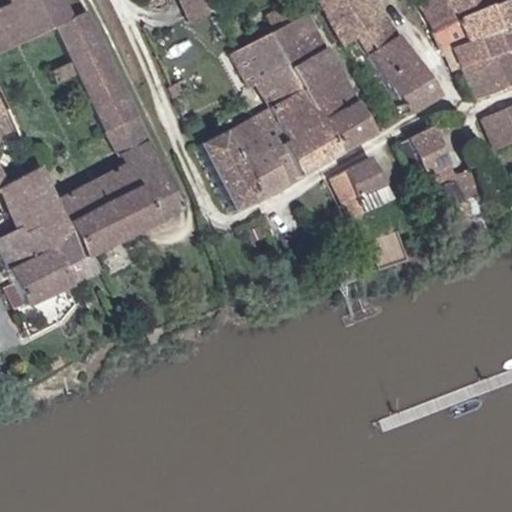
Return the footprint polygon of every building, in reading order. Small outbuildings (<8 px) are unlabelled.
[(54,205),(85,272),(93,268),(85,249),(172,209),(77,9),(65,14),(59,0),(0,0),(0,45),(58,19),(73,50),(57,58),(63,69),(80,62),(125,158),(50,196),(54,205)] [(207,0),(177,0),(185,21),(212,11),(207,0)] [(344,0),(341,2),(339,0),(313,0),(339,45),(348,38),(381,17),(368,0),(344,0)] [(437,42),(446,46),(505,21),(495,0),(488,0),(455,17),(454,17),(431,29),(437,42)] [(446,0),(454,17),(455,17),(488,0),(446,0)] [(273,52),(277,50),(312,32),(300,11),(281,22),(267,30),(261,33),(273,52)] [(267,30),(281,22),(275,11),(261,19),(267,30)] [(392,35),(381,17),(348,38),(360,56),(392,35)] [(511,77),(511,33),(505,21),(446,46),(456,69),(472,63),(499,51),(511,78),(511,77)] [(277,50),(286,66),(320,48),(312,32),(277,50)] [(251,89),(287,69),(286,66),(277,50),(273,52),(261,33),(227,51),(222,54),(243,93),(251,89)] [(392,35),(360,56),(401,113),(431,93),(392,35)] [(287,69),(293,81),(327,62),(320,48),(286,66),(287,69)] [(485,91),(511,78),(499,51),(472,63),(485,91)] [(306,104),(339,87),(327,62),(293,81),(301,95),(306,104)] [(485,91),(472,63),(456,69),(469,98),(485,91)] [(264,114),(301,95),(293,81),(287,69),(251,89),(264,114)] [(363,137),(339,87),(306,104),(332,153),(363,137)] [(306,104),(301,95),(264,114),(252,121),(282,181),(332,153),(306,104)] [(492,147),(511,137),(511,101),(478,117),(492,147)] [(251,197),(282,181),(252,121),(221,137),(251,197)] [(424,128),(403,140),(422,176),(444,164),(424,128)] [(221,210),(251,197),(221,137),(218,132),(191,145),(221,210)] [(0,229),(18,221),(54,205),(50,196),(33,160),(1,174),(0,171),(0,229)] [(382,199),(363,161),(324,180),(342,217),(382,199)] [(444,164),(422,176),(431,191),(452,180),(444,164)] [(54,205),(18,221),(23,231),(41,223),(65,279),(85,272),(54,205)] [(23,231),(18,221),(0,229),(0,257),(2,264),(50,244),(41,223),(23,231)] [(16,300),(65,279),(50,244),(2,264),(16,300)]
